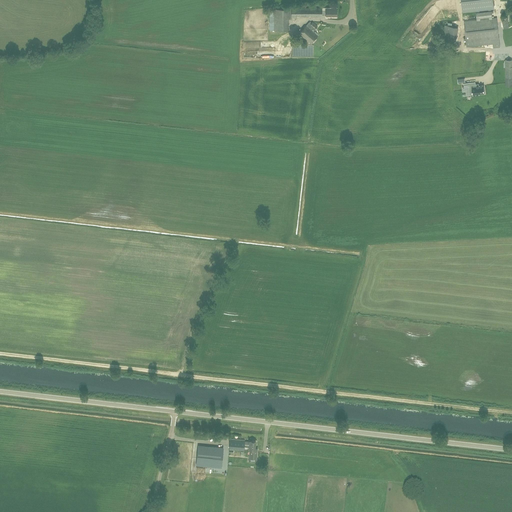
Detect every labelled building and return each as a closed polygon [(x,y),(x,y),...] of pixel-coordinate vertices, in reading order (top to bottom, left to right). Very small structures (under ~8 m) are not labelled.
[(491,11),(491,9),(494,9),(492,0),(461,0),(463,12),(476,11),(477,19),(464,21),(467,47),(493,44),(494,48),(500,47),(497,18),(492,18),(491,13),(493,12),(493,11),(491,11)] [(270,31),(289,31),(290,26),(288,26),(288,23),(289,22),(289,19),(291,19),(292,17),(323,17),(323,16),(323,8),(274,9),(274,11),(270,11),(270,31)] [(323,8),(323,16),(326,16),(337,16),(337,8),(326,8),(323,8)] [(318,27),(313,22),(311,24),(309,22),(299,34),(311,44),(318,36),(313,32),(318,27)] [(454,44),(457,27),(445,25),(442,42),(454,44)] [(476,86),(475,85),(475,82),(467,83),(467,87),(464,87),(463,87),(463,92),(466,91),(467,95),(473,94),(473,95),(479,95),(479,94),(485,93),(484,85),(479,86),(476,86)] [(255,450),(255,448),(256,441),(250,441),(250,442),(245,441),(245,440),(230,439),(229,449),(229,452),(233,452),(233,450),(244,451),(244,446),(249,446),(249,450),(250,450),(255,450)] [(198,445),(196,465),(221,468),(223,448),(198,445)] [(255,450),(250,450),(249,458),(256,458),(257,449),(255,448),(255,450)]
